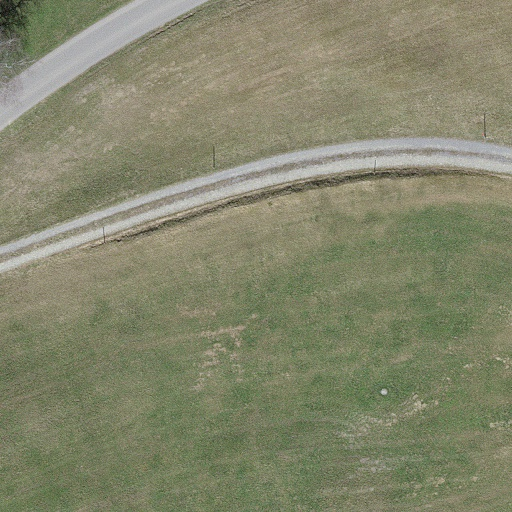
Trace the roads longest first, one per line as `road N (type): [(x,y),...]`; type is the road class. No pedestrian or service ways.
road 1 (track): [(0,253),(277,174),(464,159),(511,166)]
road 2 (residential): [(0,129),(156,17),(194,0)]
